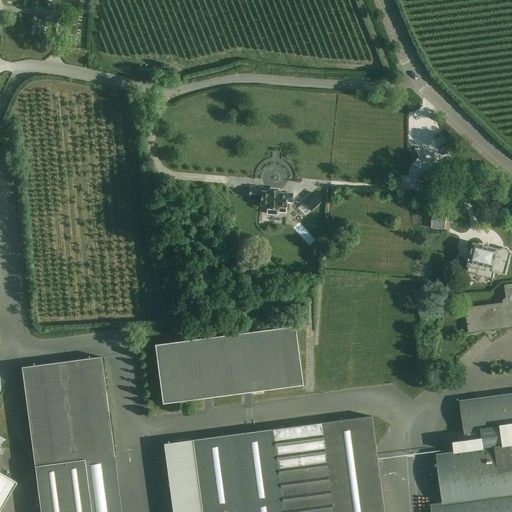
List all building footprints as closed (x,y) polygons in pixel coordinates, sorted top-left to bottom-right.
[(172,77),(173,67),(153,65),(152,75),(172,77)] [(418,182),(433,183),(434,173),(419,172),(418,182)] [(279,193),(279,191),(278,191),(278,190),(277,190),(277,191),(271,190),(270,190),(268,190),(268,192),(262,191),(262,188),(250,187),(249,200),(260,201),(260,205),(267,206),(266,214),(278,214),(278,212),(285,212),(286,201),(292,202),(293,194),(279,193)] [(330,199),(349,200),(350,191),(331,190),(330,199)] [(311,211),(320,202),(311,192),(302,201),(311,211)] [(445,225),(447,211),(445,211),(446,201),(434,201),(434,210),(432,210),(431,224),(432,224),(431,228),(445,229),(445,225)] [(509,261),(511,252),(510,252),(508,248),(503,247),(499,249),(474,243),(471,255),(468,254),(466,262),(469,263),(468,266),(469,266),(467,271),(477,274),(477,275),(493,279),(494,272),(503,274),(509,261)] [(379,337),(382,281),(351,279),(322,277),(320,319),(319,319),(318,350),(320,350),(319,372),(314,372),(313,396),(367,398),(367,394),(374,394),(374,375),(375,375),(375,363),(372,363),(373,356),(366,356),(367,348),(377,348),(378,337),(379,337)] [(503,302),(465,307),(468,333),(511,327),(511,283),(504,285),(506,298),(505,299),(504,300),(503,301),(503,302)] [(294,326),(154,345),(162,403),(302,385),(294,326)] [(90,511),(84,459),(114,456),(101,356),(21,367),(40,511),(90,511)] [(511,511),(511,393),(460,400),(464,430),(465,440),(454,442),(455,452),(437,454),(443,503),(431,504),(432,511),(511,511)] [(383,511),(371,416),(192,440),(163,443),(172,511),(383,511)] [(0,511),(0,507),(16,481),(0,471),(0,452),(2,449),(0,448),(0,511)]
